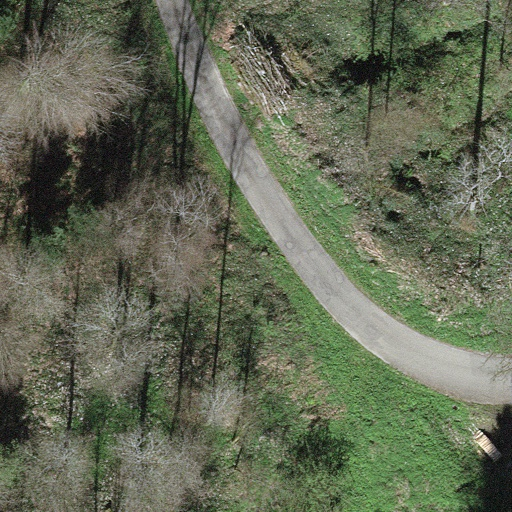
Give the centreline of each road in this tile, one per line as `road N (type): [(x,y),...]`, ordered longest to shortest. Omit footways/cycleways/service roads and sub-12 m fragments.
road 1 (unclassified): [(511,376),(483,375),(411,344),(338,281),(271,194),(220,109),(178,0)]
road 2 (track): [(338,281),(346,511)]
